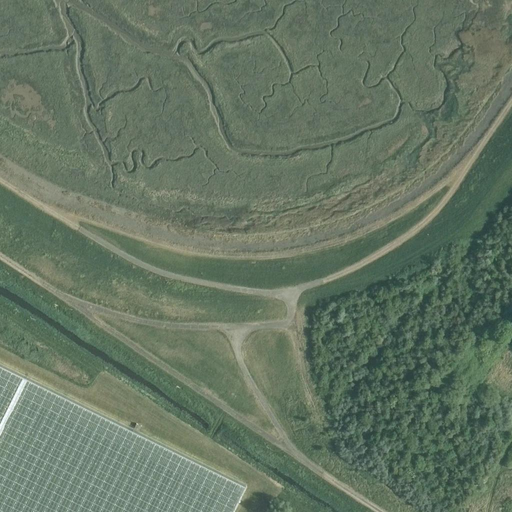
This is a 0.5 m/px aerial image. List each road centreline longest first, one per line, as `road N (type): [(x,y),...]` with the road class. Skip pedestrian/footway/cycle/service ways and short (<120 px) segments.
road 1 (track): [(382,511),(0,256)]
road 2 (track): [(296,327),(165,327),(87,311)]
road 3 (track): [(237,328),(250,379),(291,451)]
